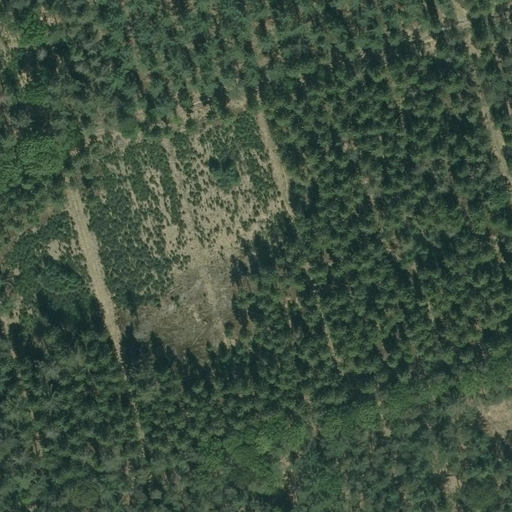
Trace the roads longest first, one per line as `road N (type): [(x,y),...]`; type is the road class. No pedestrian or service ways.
road 1 (track): [(249,76),(503,0)]
road 2 (track): [(0,151),(249,76)]
